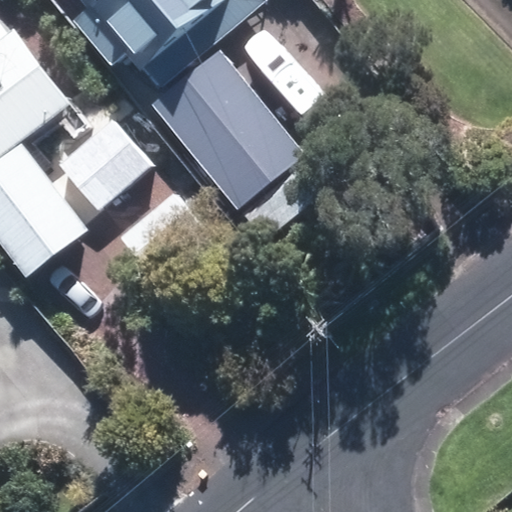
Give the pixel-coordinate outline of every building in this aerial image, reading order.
[(146,53),(176,89),(281,0),(98,0),(105,7),(88,22),(127,68),(146,53)] [(0,215),(50,278),(110,229),(42,144),(95,102),(35,27),(0,53),(0,215)] [(168,106),(255,211),(324,154),(236,49),(168,106)] [(127,118),(73,165),(125,223),(188,170),(174,153),(164,162),(127,118)] [(200,185),(188,170),(125,223),(166,271),(219,226),(191,193),(200,185)]
